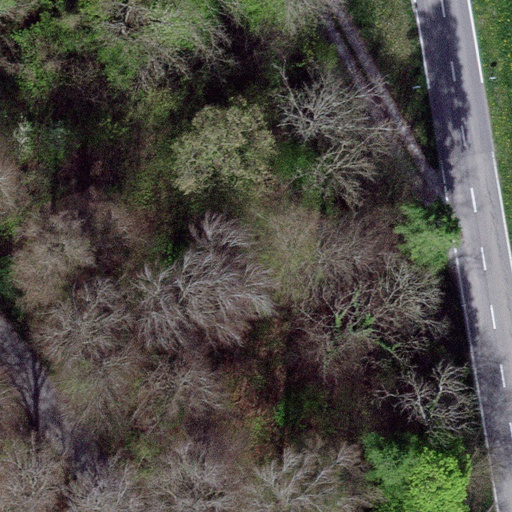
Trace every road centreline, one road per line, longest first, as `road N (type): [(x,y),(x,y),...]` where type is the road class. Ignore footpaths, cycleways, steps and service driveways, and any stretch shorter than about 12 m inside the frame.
road 1 (secondary): [(440,0),(511,440)]
road 2 (track): [(341,0),(477,232)]
road 3 (unclassified): [(0,343),(124,511)]
